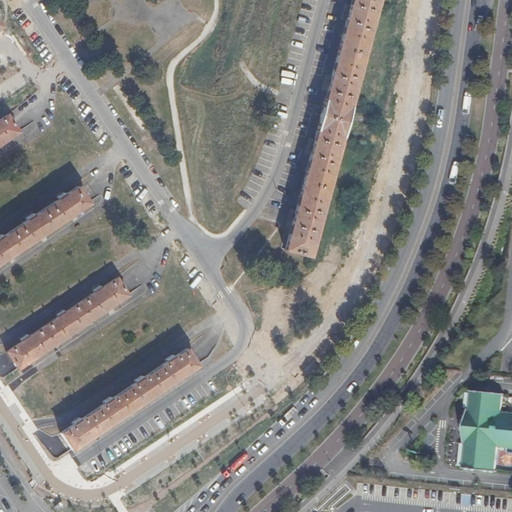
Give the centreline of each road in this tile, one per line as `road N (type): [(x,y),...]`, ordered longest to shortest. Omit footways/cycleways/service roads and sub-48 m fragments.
road 1 (residential): [(422,0),(410,98),(385,191),(361,260),(307,340),(111,490),(78,494),(52,478)]
road 2 (primary): [(458,0),(424,193),(396,269),(357,343),(315,395),(195,511)]
road 3 (primary): [(226,511),(383,343),(454,162),(479,0)]
road 4 (residential): [(323,0),(277,169),(206,261)]
road 5 (residential): [(73,464),(234,357),(246,335),(233,306)]
road 6 (residential): [(24,427),(66,417),(233,306)]
road 7 (residential): [(0,340),(181,225)]
road 8 (residential): [(0,224),(125,143)]
